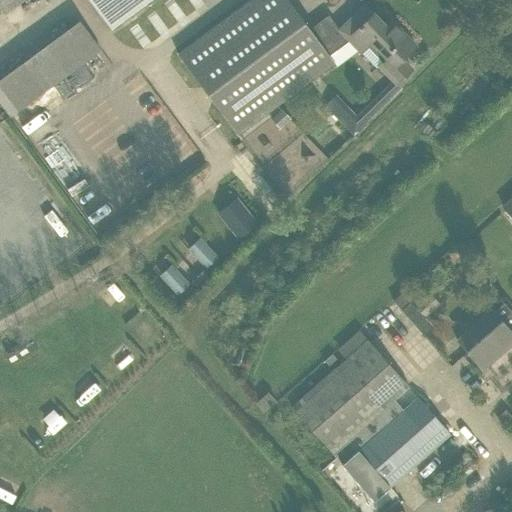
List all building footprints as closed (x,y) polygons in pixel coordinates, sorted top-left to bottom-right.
[(0,0),(0,10),(4,16),(25,0),(90,0),(114,32),(156,0),(0,0)] [(321,45),(320,46),(286,0),(250,0),(177,54),(238,135),(334,63),(328,54),(321,45)] [(391,21),(385,27),(364,6),(339,30),(340,31),(336,34),(363,52),(370,45),(383,58),(377,65),(395,85),(411,70),(401,59),(415,46),(391,21)] [(0,110),(5,118),(106,51),(87,22),(0,78),(0,110)] [(280,110),(271,119),(280,128),(289,119),(280,110)] [(239,240),(253,230),(233,202),(219,211),(239,240)] [(57,228),(65,246),(83,238),(75,220),(57,228)] [(190,230),(171,248),(178,256),(159,274),(180,296),(207,270),(187,248),(198,238),(190,230)] [(206,236),(190,245),(204,269),(220,259),(206,236)] [(460,250),(447,253),(450,264),(463,260),(460,250)] [(400,291),(392,299),(421,333),(430,325),(423,317),(409,301),(400,291)] [(511,327),(511,313),(503,303),(488,316),(486,314),(456,341),(482,369),(511,342),(511,334),(509,330),(511,327)] [(407,385),(395,371),(367,341),(291,408),(331,453),(407,385)] [(265,395),(255,404),(262,412),(275,401),(268,392),(265,395)] [(373,500),(449,432),(416,395),(340,463),(373,500)] [(500,415),(511,428),(511,414),(507,409),(500,415)] [(101,451),(114,432),(96,420),(83,438),(101,451)]
